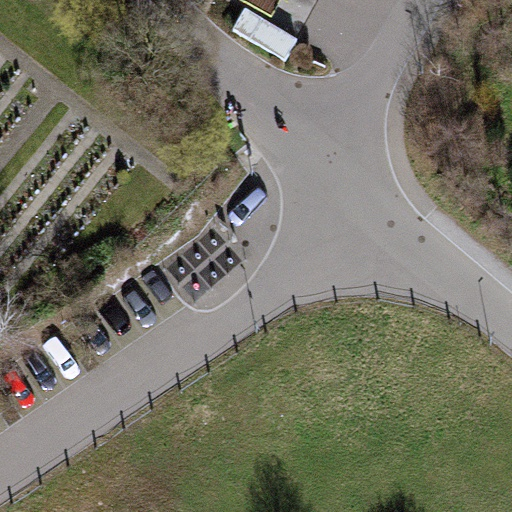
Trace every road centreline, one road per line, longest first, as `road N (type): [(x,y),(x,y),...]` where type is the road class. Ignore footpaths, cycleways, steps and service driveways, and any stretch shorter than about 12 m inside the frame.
road 1 (residential): [(312,160),(361,215),(511,325)]
road 2 (residential): [(168,0),(312,160)]
road 3 (residential): [(420,0),(312,160)]
